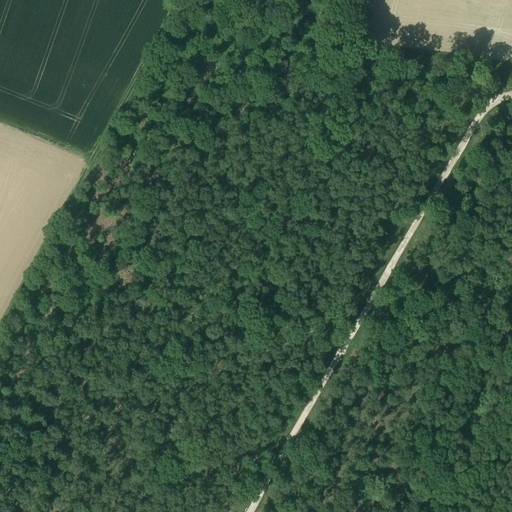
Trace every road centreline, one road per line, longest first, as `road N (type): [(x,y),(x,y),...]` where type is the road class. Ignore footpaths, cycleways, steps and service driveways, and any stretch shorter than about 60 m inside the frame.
road 1 (track): [(179,15),(0,330)]
road 2 (track): [(179,15),(511,74)]
